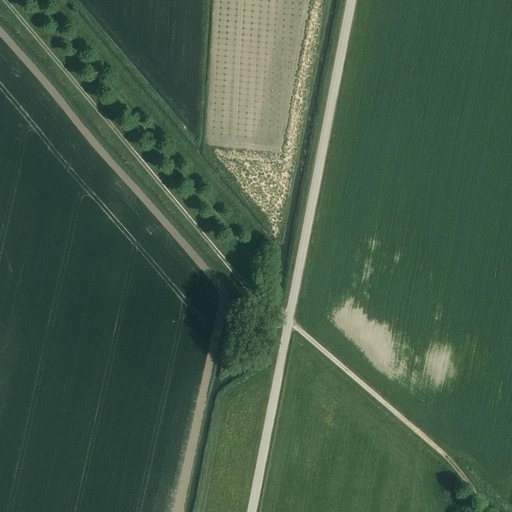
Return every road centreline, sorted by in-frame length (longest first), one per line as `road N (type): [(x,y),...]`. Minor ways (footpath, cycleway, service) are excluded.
road 1 (track): [(245,285),(3,0)]
road 2 (track): [(289,321),(441,453)]
